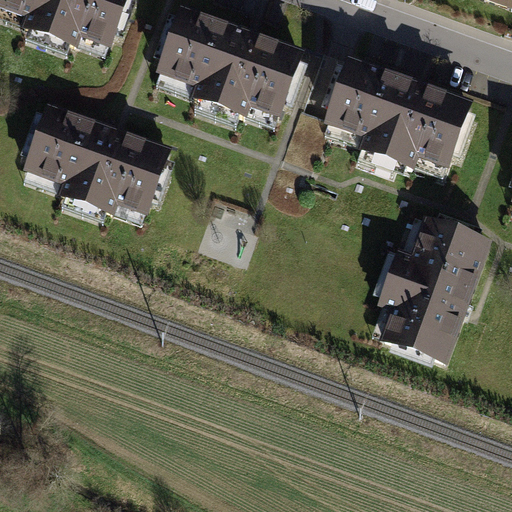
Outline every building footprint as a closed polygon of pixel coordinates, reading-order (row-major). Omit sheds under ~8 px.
[(115,52),(133,0),(0,0),(0,12),(28,22),(25,31),(80,50),(83,41),(115,52)] [(309,52),(185,11),(162,79),(199,91),(195,101),(251,120),(254,111),(286,121),(309,52)] [(477,105),(355,62),(331,127),(368,140),(363,153),(419,173),(424,161),(453,172),(477,105)] [(153,219),(177,148),(120,129),(51,105),(27,176),(65,189),(61,201),(118,220),(122,209),(153,219)] [(497,244),(427,219),(412,260),(402,256),(383,310),(396,314),(385,342),(452,366),(497,244)]
